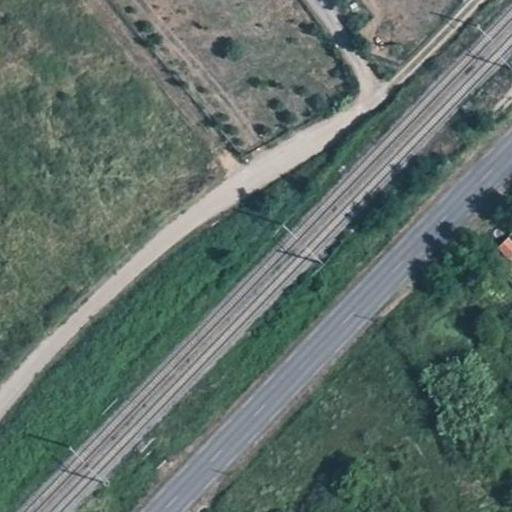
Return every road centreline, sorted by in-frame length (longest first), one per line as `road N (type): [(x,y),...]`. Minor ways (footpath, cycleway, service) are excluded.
road 1 (unclassified): [(0,407),(29,369),(184,222),(387,92)]
road 2 (tertiary): [(162,511),(511,151)]
